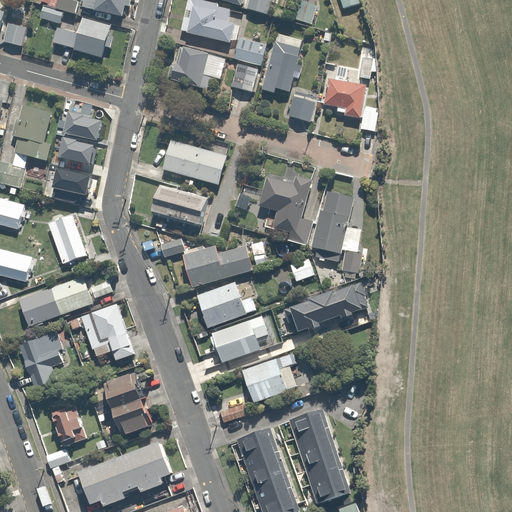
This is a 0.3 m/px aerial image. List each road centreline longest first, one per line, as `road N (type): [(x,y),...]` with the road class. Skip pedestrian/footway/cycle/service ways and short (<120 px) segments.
road 1 (residential): [(131,99),(114,175),(117,222),(220,511)]
road 2 (residential): [(131,99),(362,166)]
road 3 (residential): [(0,62),(131,99)]
